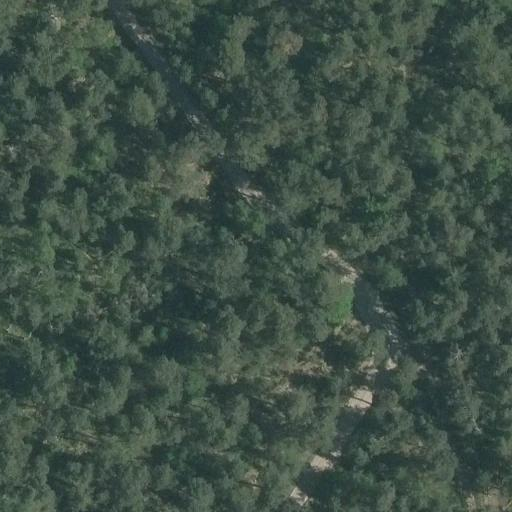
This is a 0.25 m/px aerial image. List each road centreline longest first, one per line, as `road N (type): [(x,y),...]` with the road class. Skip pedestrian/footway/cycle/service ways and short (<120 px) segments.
road 1 (track): [(289,511),(368,389),(380,362),(379,325),(334,265),(232,174),(111,0)]
road 2 (track): [(472,511),(425,387),(401,354),(380,346)]
